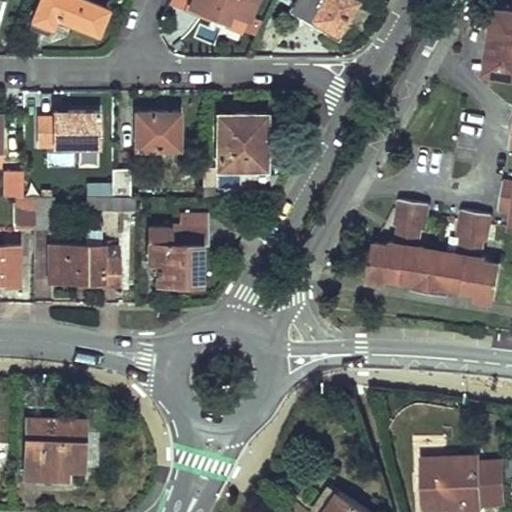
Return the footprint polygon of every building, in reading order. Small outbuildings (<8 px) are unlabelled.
[(107,8),(86,0),(40,0),(30,27),(49,35),(57,15),(98,31),(107,8)] [(209,19),(212,10),(191,3),(191,0),(169,0),(168,2),(209,19)] [(253,0),(191,0),(191,3),(212,10),(227,15),(230,8),(248,15),(253,0)] [(289,0),(293,2),(292,4),(338,31),(356,0),(289,0)] [(511,8),(504,7),(502,18),(501,25),(495,24),(491,51),(497,52),(495,59),(493,70),(511,72),(511,8)] [(227,15),(225,23),(243,29),(248,15),(230,8),(227,15)] [(54,116),(40,116),(40,143),(98,143),(98,108),(67,108),(67,116),(54,116)] [(180,110),(139,109),(139,145),(179,146),(180,110)] [(257,111),(220,111),(220,165),(267,165),(267,134),(257,133),(257,111)] [(267,111),(257,111),(257,133),(267,134),(267,111)] [(511,224),(511,129),(510,142),(511,142),(511,177),(504,176),(499,205),(511,207),(511,224),(511,225),(511,224)] [(51,151),(49,165),(71,168),(73,154),(51,151)] [(133,168),(114,167),(114,183),(114,194),(132,195),(133,168)] [(25,169),(7,169),(7,194),(21,195),(25,195),(25,169)] [(114,183),(98,183),(97,194),(114,194),(114,183)] [(97,194),(88,194),(89,208),(137,208),(137,195),(132,195),(114,194),(97,194)] [(21,225),(36,225),(36,195),(25,195),(21,195),(21,225)] [(54,195),(36,195),(36,225),(36,227),(54,227),(54,195)] [(493,209),(463,204),(459,231),(464,232),(472,233),(481,234),(489,235),(493,209)] [(210,226),(210,210),(178,210),(178,225),(151,224),(150,259),(159,259),(158,280),(201,282),(202,242),(210,243),(210,226)] [(86,243),(51,243),(50,277),(87,278),(87,280),(119,280),(120,244),(102,243),(102,229),(86,229),(86,243)] [(470,249),(472,233),(464,232),(462,247),(470,249)] [(478,250),(481,234),(472,233),(470,249),(478,250)] [(454,250),(426,246),(427,241),(391,236),(390,240),(375,238),(370,275),(383,276),(384,270),(388,271),(416,275),(422,276),(421,284),(444,287),(445,280),(450,281),(479,285),(484,286),(483,295),(496,296),(501,259),(488,257),(489,251),(478,250),(470,249),(462,247),(454,246),(454,250)] [(5,243),(0,242),(0,280),(20,281),(20,256),(5,256),(5,243)] [(86,419),(27,417),(25,476),(69,478),(70,466),(85,467),(86,419)] [(482,453),(425,453),(426,504),(444,504),(444,500),(451,500),(452,509),(483,509),(483,501),(482,459),(482,453)] [(505,459),(482,459),(483,501),(506,501),(505,459)] [(372,511),(341,490),(325,511),(372,511)]
